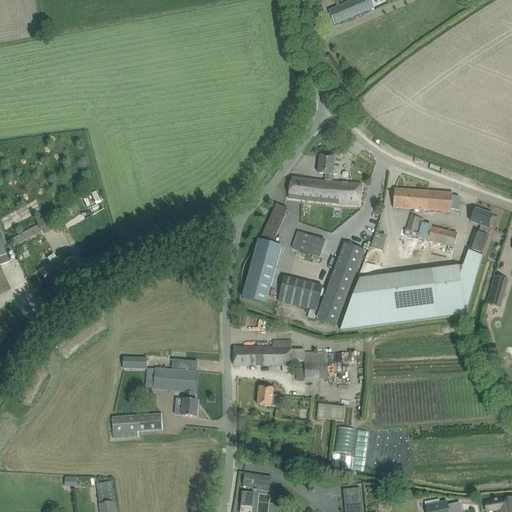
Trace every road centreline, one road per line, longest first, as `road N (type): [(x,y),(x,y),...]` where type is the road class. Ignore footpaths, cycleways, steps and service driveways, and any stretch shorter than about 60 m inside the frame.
road 1 (unclassified): [(0,383),(56,314),(238,218)]
road 2 (unclassified): [(221,511),(225,309),(238,218)]
road 3 (unclassified): [(511,206),(390,161),(329,108)]
road 4 (unclassified): [(238,218),(265,195),(329,108)]
